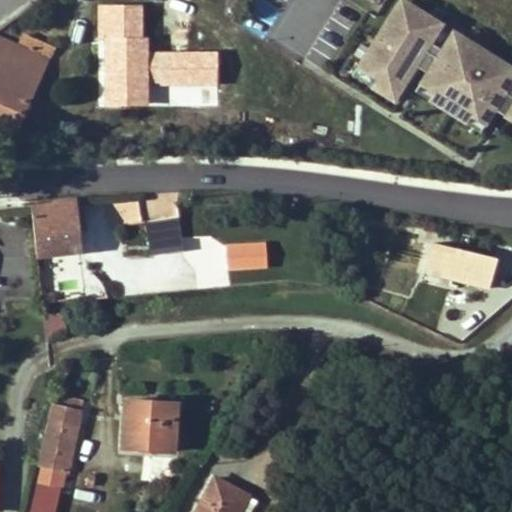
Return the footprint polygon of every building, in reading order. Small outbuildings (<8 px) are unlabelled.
[(401,0),(395,0),(347,73),(394,105),(418,68),(424,72),(412,92),(487,140),(500,117),(511,124),(511,73),(451,33),(441,48),(434,44),(444,29),(401,0)] [(0,58),(40,75),(48,59),(0,38),(0,58)] [(0,120),(17,128),(40,75),(0,58),(0,120)] [(95,106),(102,93),(84,83),(77,96),(95,106)] [(76,230),(73,201),(31,205),(37,254),(78,251),(76,230)] [(81,201),(73,201),(76,230),(84,229),(81,201)] [(146,255),(181,252),(178,217),(143,221),(146,255)] [(449,248),(432,244),(425,272),(487,288),(495,259),(483,256),(481,264),(447,257),(449,248)] [(232,247),(229,269),(244,270),(247,249),(232,247)] [(447,257),(481,264),(483,256),(466,252),(459,250),(449,248),(447,257)] [(63,312),(42,315),(44,334),(66,331),(63,312)] [(174,451),(178,404),(125,400),(123,448),(174,451)] [(52,404),(37,468),(67,474),(82,411),(52,404)] [(250,511),(257,501),(215,479),(197,511),(250,511)]
